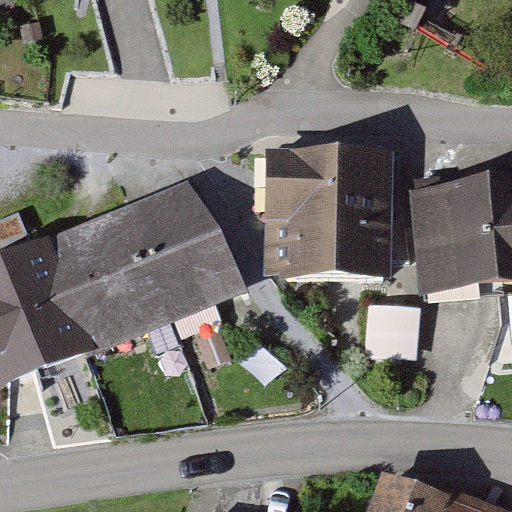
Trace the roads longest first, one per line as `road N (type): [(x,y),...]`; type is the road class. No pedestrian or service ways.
road 1 (tertiary): [(0,479),(258,448),(363,444),(511,457)]
road 2 (residential): [(0,129),(511,134)]
